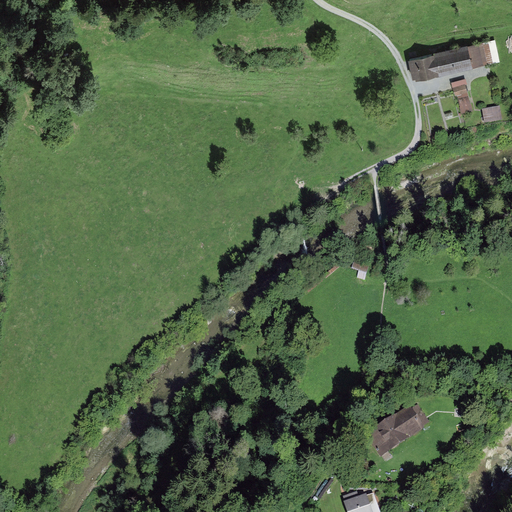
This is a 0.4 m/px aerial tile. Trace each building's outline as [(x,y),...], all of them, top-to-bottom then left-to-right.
[(487,43),(410,60),(415,80),(492,62),(487,43)] [(466,85),(452,88),(454,96),(468,94),(466,85)] [(468,97),(456,100),(458,107),(469,104),(468,97)] [(498,109),(482,112),(484,123),(500,120),(498,109)] [(409,411),(370,438),(383,457),(422,430),(409,411)] [(374,511),(378,511),(373,491),(369,492),(374,511)] [(370,511),(365,498),(347,504),(349,511),(370,511)]
